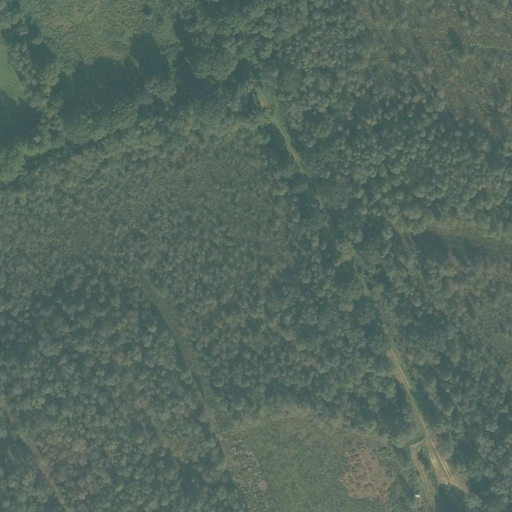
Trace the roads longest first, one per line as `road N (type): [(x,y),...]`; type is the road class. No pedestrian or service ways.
road 1 (track): [(210,0),(471,511)]
road 2 (track): [(234,48),(0,176)]
